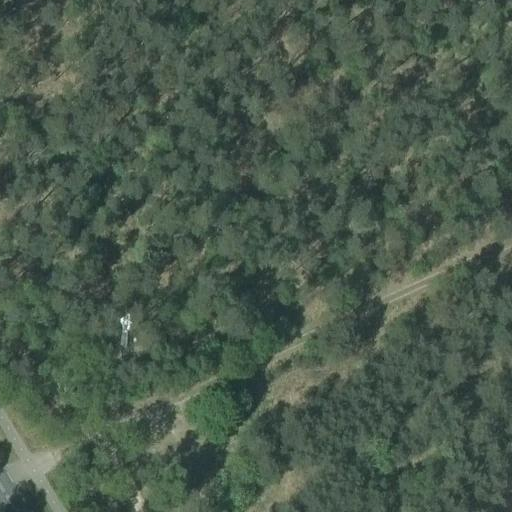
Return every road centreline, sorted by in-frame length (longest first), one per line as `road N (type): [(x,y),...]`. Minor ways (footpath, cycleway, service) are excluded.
road 1 (track): [(109,431),(511,240)]
road 2 (track): [(109,431),(0,486)]
